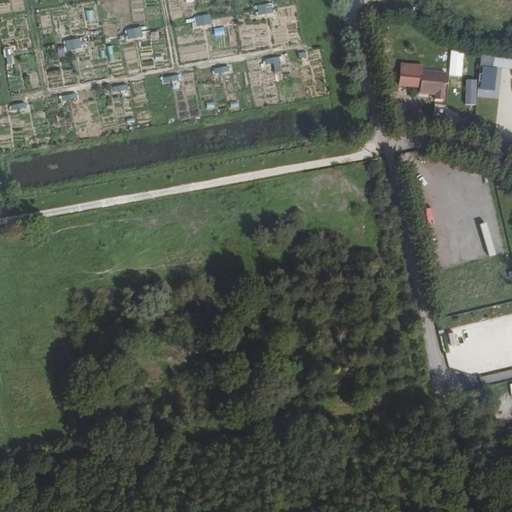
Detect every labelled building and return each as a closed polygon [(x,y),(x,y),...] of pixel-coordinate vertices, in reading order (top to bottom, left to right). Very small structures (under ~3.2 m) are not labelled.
[(272,3),(256,6),(258,15),(274,12),(272,3)] [(196,26),(212,24),(210,14),(195,16),(196,26)] [(126,30),(128,39),(143,35),(141,26),(126,30)] [(121,27),(111,29),(113,37),(123,35),(121,27)] [(64,41),(66,50),(81,47),(79,37),(64,41)] [(467,76),(466,51),(450,51),(450,76),(467,76)] [(214,68),(215,74),(229,72),(228,66),(214,68)] [(482,66),(481,89),(495,90),(496,67),(482,66)] [(164,83),(179,80),(178,75),(163,78),(164,83)] [(127,83),(112,88),(113,94),(129,90),(127,83)] [(61,96),(62,102),(78,99),(76,93),(61,96)] [(25,103),(9,106),(10,112),(26,109),(25,103)] [(440,293),(446,315),(468,310),(462,287),(440,293)]
